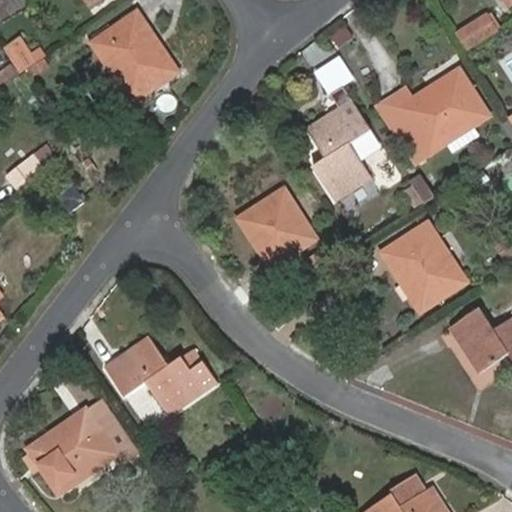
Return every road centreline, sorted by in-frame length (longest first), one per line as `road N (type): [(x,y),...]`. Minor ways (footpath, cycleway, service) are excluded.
road 1 (residential): [(511,469),(329,387),(246,331),(147,212)]
road 2 (residential): [(0,403),(147,212)]
road 3 (residential): [(147,212),(266,47)]
